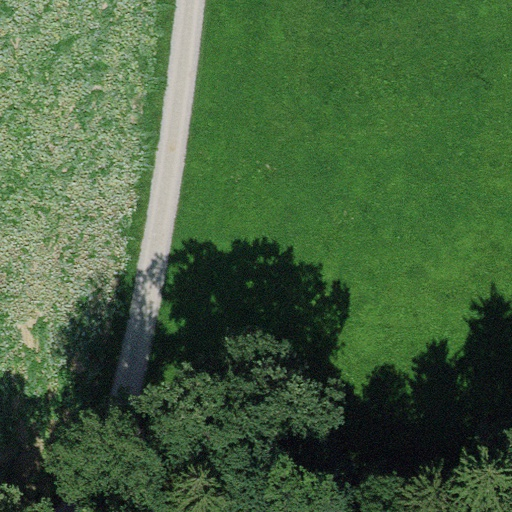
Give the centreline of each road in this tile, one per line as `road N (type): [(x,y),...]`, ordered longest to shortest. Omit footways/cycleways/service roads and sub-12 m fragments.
road 1 (track): [(195,0),(127,427),(127,511)]
road 2 (track): [(127,427),(26,511)]
